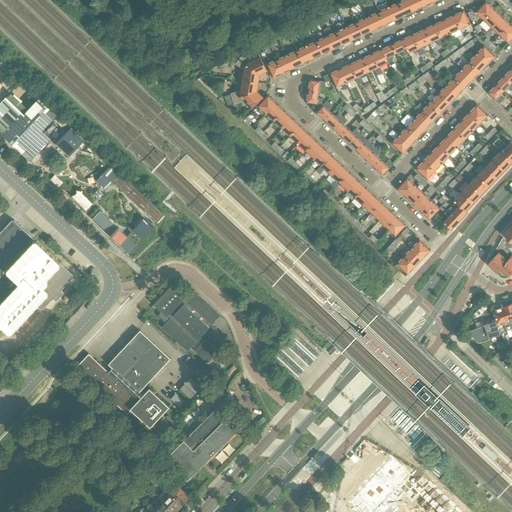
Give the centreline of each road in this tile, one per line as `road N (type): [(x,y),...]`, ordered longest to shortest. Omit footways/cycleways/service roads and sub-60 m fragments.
road 1 (residential): [(0,415),(111,289),(104,263),(0,167)]
road 2 (residential): [(382,189),(295,106),(293,83),(459,0)]
road 3 (unclassified): [(305,423),(251,368),(232,315),(201,284),(182,269),(152,281)]
road 4 (secondary): [(323,440),(421,332),(465,267)]
road 5 (secondary): [(451,254),(305,423)]
road 6 (residential): [(382,189),(474,92)]
